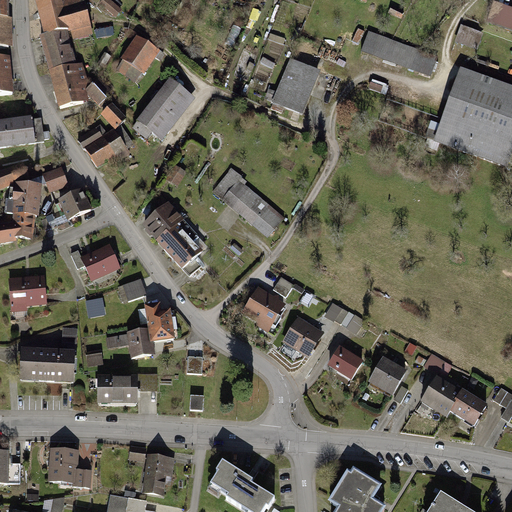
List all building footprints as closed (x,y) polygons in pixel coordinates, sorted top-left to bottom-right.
[(8,0),(0,0),(0,23),(9,23),(8,0)] [(58,0),(34,0),(43,39),(67,34),(85,30),(81,11),(62,15),(58,0)] [(118,19),(124,12),(111,0),(104,0),(101,4),(118,19)] [(511,9),(495,3),(486,27),(511,36),(511,9)] [(407,14),(392,10),(390,17),(404,22),(407,14)] [(10,25),(0,25),(0,51),(11,51),(10,25)] [(476,33),(462,28),(457,43),(471,48),(476,33)] [(365,33),(360,31),(353,44),(358,46),(365,33)] [(439,61),(369,33),(361,53),(432,81),(439,61)] [(67,34),(43,39),(41,40),(50,75),(76,69),(67,34)] [(165,57),(139,38),(121,63),(123,64),(117,72),(135,85),(141,77),(144,79),(157,61),(161,64),(165,57)] [(13,60),(0,60),(0,98),(15,97),(13,60)] [(321,75),(291,63),(281,85),(273,82),(265,102),(303,118),(321,75)] [(76,69),(50,75),(58,111),(93,102),(90,90),(84,67),(76,69)] [(511,153),(511,89),(462,71),(435,145),(506,170),(511,153)] [(99,80),(90,90),(93,102),(98,107),(112,92),(99,80)] [(171,81),(138,123),(163,142),(196,101),(171,81)] [(373,84),(370,91),(380,95),(382,89),(373,84)] [(113,107),(103,116),(116,130),(126,121),(113,107)] [(0,151),(46,146),(42,119),(0,124),(0,151)] [(96,130),(82,140),(87,149),(102,139),(96,130)] [(114,132),(88,151),(101,168),(127,150),(114,132)] [(177,167),(167,182),(177,188),(186,174),(177,167)] [(19,169),(0,176),(0,191),(24,182),(19,169)] [(62,171),(45,177),(52,195),(69,188),(62,171)] [(285,218),(234,174),(216,195),(267,238),(285,218)] [(41,189),(18,188),(18,191),(12,191),(12,202),(7,203),(6,219),(12,219),(12,225),(0,225),(0,247),(35,244),(41,189)] [(83,193),(59,204),(68,223),(92,213),(83,193)] [(168,205),(144,227),(183,267),(198,253),(177,231),(185,223),(168,205)] [(111,249),(84,260),(93,282),(121,270),(111,249)] [(295,285),(284,279),(276,293),(287,300),(295,285)] [(47,280),(11,284),(13,312),(50,308),(47,280)] [(141,283),(122,290),(127,303),(145,297),(141,283)] [(286,305),(260,290),(244,317),(271,332),(286,305)] [(100,302),(89,305),(91,312),(102,309),(100,302)] [(355,317),(335,307),(328,319),(348,329),(355,317)] [(159,308),(146,310),(151,347),(179,343),(175,313),(162,315),(159,308)] [(324,335),(301,321),(286,346),(309,360),(324,335)] [(79,333),(66,332),(64,349),(77,350),(79,333)] [(147,334),(108,339),(110,350),(129,348),(131,361),(150,358),(147,334)] [(361,363),(340,351),(329,370),(350,382),(361,363)] [(103,364),(99,353),(87,358),(91,369),(103,364)] [(433,356),(426,368),(438,376),(445,364),(433,356)] [(76,358),(23,357),(23,383),(75,384),(76,358)] [(203,360),(189,359),(188,373),(202,374),(203,360)] [(406,372),(384,361),(371,386),(393,398),(406,372)] [(157,378),(140,378),(140,393),(158,393),(157,378)] [(460,393),(439,381),(425,406),(446,418),(460,393)] [(137,382),(99,382),(99,406),(137,406),(137,382)] [(403,387),(395,401),(402,404),(410,390),(403,387)] [(487,411),(463,396),(451,415),(475,430),(487,411)] [(203,399),(192,399),(193,413),(203,413),(203,399)] [(511,417),(511,404),(501,421),(507,425),(511,417)] [(146,452),(132,451),(131,461),(144,463),(146,452)] [(76,455),(51,454),(49,485),(90,487),(91,473),(75,472),(76,455)] [(8,456),(0,456),(0,484),(20,484),(20,467),(8,467),(8,456)] [(174,460),(149,457),(144,497),(164,499),(166,478),(172,479),(174,460)] [(251,485),(222,467),(206,491),(238,511),(266,511),(272,503),(249,488),(251,485)] [(354,472),(350,478),(346,476),(328,506),(338,511),(337,511),(382,511),(384,510),(372,503),(381,488),(354,472)] [(465,511),(441,497),(432,511),(465,511)] [(127,511),(130,502),(113,498),(110,511),(127,511)] [(62,511),(65,501),(48,503),(46,511),(62,511)] [(145,511),(147,504),(130,502),(128,511),(145,511)]
